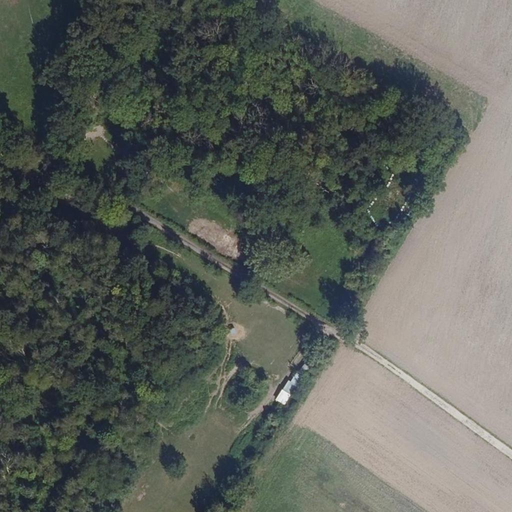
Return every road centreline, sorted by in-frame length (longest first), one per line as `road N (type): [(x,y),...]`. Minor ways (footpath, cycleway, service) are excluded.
road 1 (track): [(511,458),(370,353),(0,126)]
road 2 (track): [(209,511),(327,327)]
